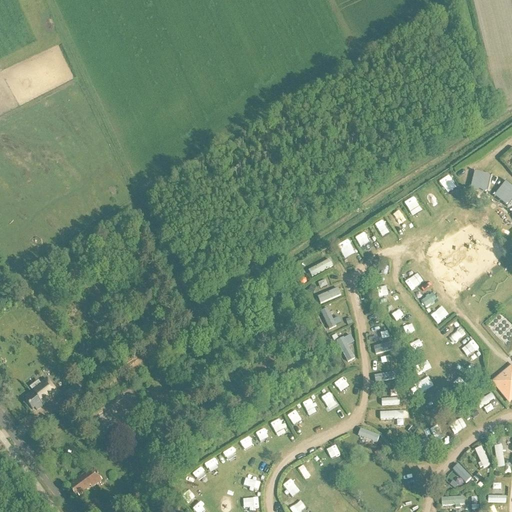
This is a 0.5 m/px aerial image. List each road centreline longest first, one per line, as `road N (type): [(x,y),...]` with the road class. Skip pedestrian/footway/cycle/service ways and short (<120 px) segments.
road 1 (track): [(139,206),(48,0)]
road 2 (tertiary): [(72,511),(0,415)]
